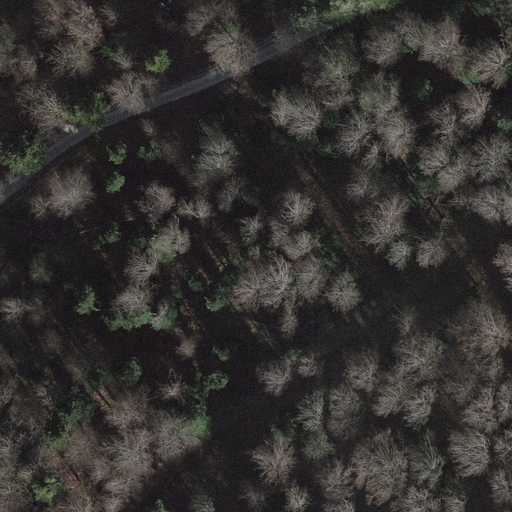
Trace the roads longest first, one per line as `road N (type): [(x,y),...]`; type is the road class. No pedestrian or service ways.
road 1 (track): [(107,511),(179,446),(511,205)]
road 2 (track): [(0,192),(83,129),(368,0)]
